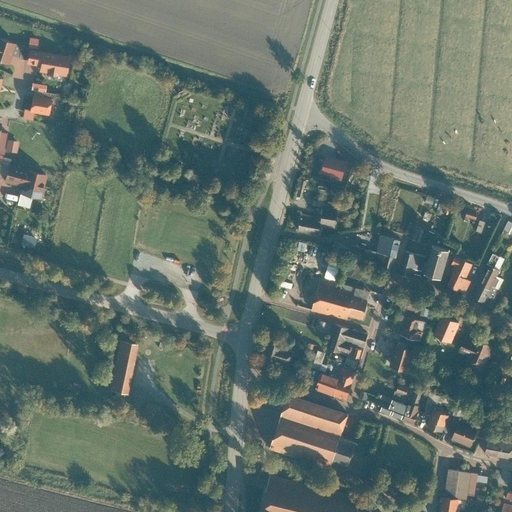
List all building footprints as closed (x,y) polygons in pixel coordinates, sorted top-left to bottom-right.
[(30,47),(39,48),(40,38),(32,37),(30,47)] [(11,43),(0,40),(0,61),(6,63),(11,43)] [(65,54),(23,49),(21,64),(32,65),(31,72),(62,76),(65,54)] [(49,99),(30,94),(26,110),(45,115),(49,99)] [(348,159),(324,152),(319,172),(343,178),(348,159)] [(18,168),(3,165),(0,179),(0,180),(15,184),(18,168)] [(15,184),(13,196),(44,201),(49,173),(18,168),(15,184)] [(335,228),(339,209),(322,206),(319,218),(318,225),(335,228)] [(468,217),(479,219),(481,208),(470,206),(468,217)] [(319,218),(296,215),(294,232),(317,235),(318,225),(319,218)] [(27,234),(33,243),(42,236),(35,227),(27,234)] [(395,256),(398,240),(379,237),(376,253),(395,256)] [(452,251),(434,246),(426,271),(445,277),(452,251)] [(422,255),(406,251),(403,264),(419,267),(422,255)] [(376,253),(373,269),(390,273),(395,256),(376,253)] [(331,259),(329,273),(341,274),(342,260),(331,259)] [(468,264),(454,259),(445,285),(466,293),(471,280),(464,277),(468,264)] [(403,264),(400,275),(417,279),(419,267),(403,264)] [(495,277),(498,270),(490,266),(480,286),(490,291),(492,287),(498,290),(502,280),(495,277)] [(339,287),(314,280),(307,307),(344,318),(345,315),(349,298),(351,296),(337,292),(339,287)] [(483,302),(486,295),(493,299),(498,290),(492,287),(490,291),(480,286),(475,298),(483,302)] [(361,319),(365,302),(349,298),(345,315),(361,319)] [(427,307),(425,314),(434,316),(436,309),(427,307)] [(415,319),(405,317),(402,337),(419,340),(420,330),(413,329),(415,319)] [(456,324),(438,318),(431,337),(449,344),(456,324)] [(364,333),(335,326),(329,350),(345,354),(347,346),(360,349),(364,333)] [(494,345),(462,336),(457,350),(476,355),(471,368),(485,372),(494,345)] [(286,367),(292,347),(269,340),(262,367),(277,371),(279,364),(286,367)] [(134,344),(117,341),(107,393),(125,396),(126,387),(134,344)] [(406,370),(410,349),(392,346),(388,366),(406,370)] [(343,398),(351,372),(340,369),(336,381),(316,375),(312,388),(343,398)] [(409,422),(422,392),(413,389),(406,406),(394,402),(389,414),(409,422)] [(349,415),(290,395),(285,409),(275,437),(272,446),(348,470),(358,442),(342,436),(349,415)] [(394,402),(379,396),(374,408),(389,414),(394,402)] [(442,430),(445,417),(428,411),(424,424),(442,430)] [(475,432),(456,423),(448,439),(467,448),(475,432)] [(511,459),(511,452),(511,443),(491,439),(488,454),(511,459)] [(469,474),(448,470),(443,496),(463,500),(469,474)] [(358,496),(268,476),(265,490),(259,511),(359,511),(354,511),(358,496)] [(405,490),(393,479),(385,487),(398,499),(405,490)] [(440,511),(460,511),(463,500),(443,496),(440,511)]
